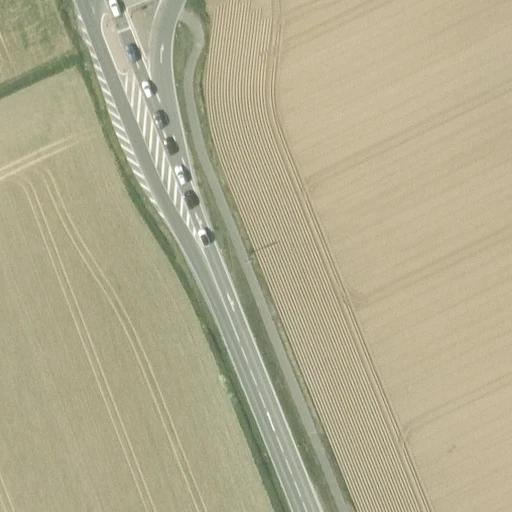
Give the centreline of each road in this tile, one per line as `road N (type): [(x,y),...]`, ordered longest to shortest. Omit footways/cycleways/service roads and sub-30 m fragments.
road 1 (secondary): [(308,511),(166,162)]
road 2 (secondary): [(166,162),(94,0)]
road 3 (secondary): [(166,162),(157,56),(175,0)]
road 4 (track): [(110,39),(0,93)]
